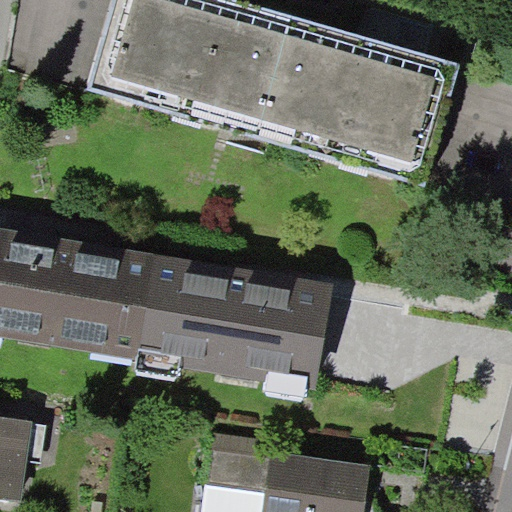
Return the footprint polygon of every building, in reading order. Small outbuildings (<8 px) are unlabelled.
[(107,0),(79,100),(415,198),(450,77),(185,0),(107,0)] [(0,341),(129,362),(143,273),(0,249),(0,341)] [(129,362),(302,389),(317,300),(143,273),(129,362)] [(33,473),(39,433),(0,427),(0,508),(7,509),(13,470),(33,473)] [(194,511),(356,511),(361,480),(271,467),(272,457),(204,448),(194,511)]
